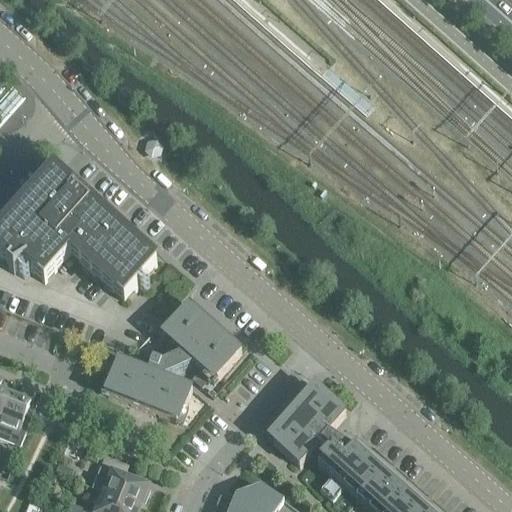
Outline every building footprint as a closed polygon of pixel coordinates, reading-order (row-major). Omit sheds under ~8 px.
[(0,245),(45,286),(71,256),(77,262),(124,304),(157,268),(55,176),(0,236),(0,245)] [(108,399),(158,419),(177,426),(177,425),(179,426),(192,393),(163,382),(195,368),(215,385),(216,383),(217,384),(242,356),(189,309),(164,337),(183,357),(161,367),(153,363),(148,376),(119,364),(106,397),(109,398),(108,399)] [(0,387),(3,380),(0,378),(0,423),(10,397),(0,393),(0,387)] [(22,402),(10,397),(0,423),(0,442),(20,450),(31,422),(25,420),(36,393),(27,390),(22,402)] [(273,447),(290,462),(300,470),(317,450),(327,459),(318,470),(331,481),(320,495),(333,506),(344,493),(365,511),(429,511),(358,449),(354,454),(329,437),(346,418),(319,394),(317,397),(313,394),(272,440),(276,444),(273,447)] [(129,469),(105,460),(92,492),(104,497),(139,511),(141,505),(145,507),(150,492),(147,491),(147,490),(124,480),(129,469)] [(56,476),(71,482),(74,473),(59,467),(56,476)] [(289,511),(261,492),(236,499),(231,511),(289,511)] [(98,511),(84,511),(73,507),(70,511),(138,511),(139,511),(104,497),(98,511)]
